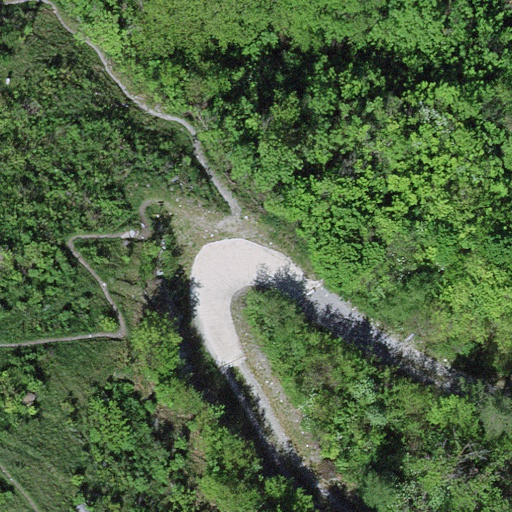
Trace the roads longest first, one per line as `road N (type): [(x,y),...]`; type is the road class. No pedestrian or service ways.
road 1 (track): [(511,398),(234,254)]
road 2 (track): [(234,254),(219,313),(362,511)]
